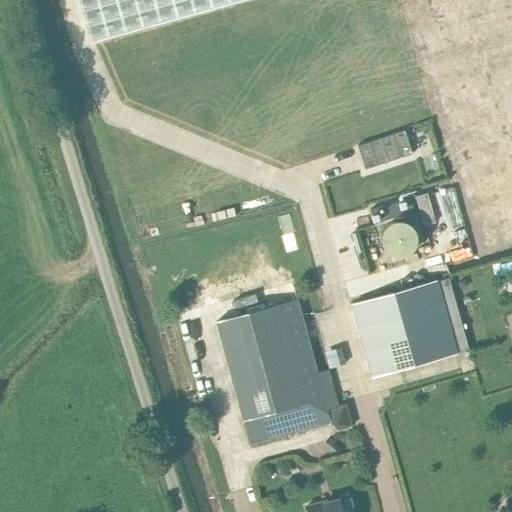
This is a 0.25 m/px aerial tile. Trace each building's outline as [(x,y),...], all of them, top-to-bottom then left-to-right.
[(511,0),(80,0),(141,212),(500,109),(511,150),(511,0)] [(426,192),(414,195),(422,224),(434,221),(426,192)] [(413,212),(409,199),(369,210),(373,223),(413,212)] [(458,206),(435,212),(449,259),(472,252),(458,206)] [(380,236),(380,237),(380,239),(380,242),(381,245),(382,248),(384,251),(386,253),(389,255),(392,256),(395,257),(398,257),(401,257),(404,256),(407,255),(410,253),(412,251),(414,248),(415,245),(416,242),(416,239),(416,236),(415,233),(414,230),(412,227),(410,225),(407,223),(404,222),(401,221),(398,221),(395,221),(392,222),(389,223),(386,225),(384,227),(382,230),(381,233),(380,236)] [(448,277),(436,280),(436,279),(349,303),(370,377),(456,353),(456,352),(468,349),(448,277)] [(327,370),(317,373),(297,300),(301,299),(297,284),(275,290),(276,295),(223,309),(225,318),(213,321),(241,420),(248,445),(330,423),(337,430),(351,426),(345,404),(337,406),(327,370)] [(350,511),(346,494),(305,506),(306,511),(350,511)]
